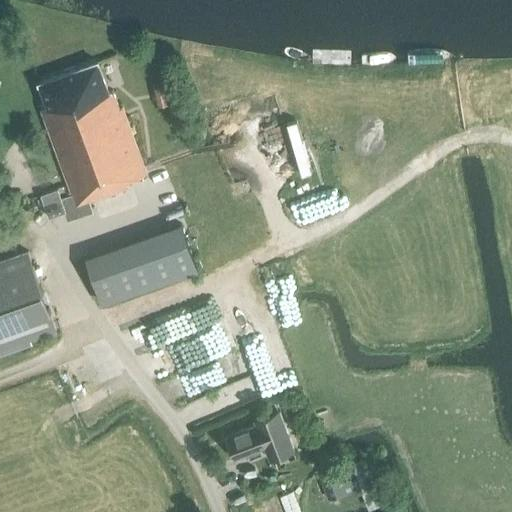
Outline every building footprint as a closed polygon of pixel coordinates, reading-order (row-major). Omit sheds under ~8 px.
[(108,91),(97,60),(37,82),(46,106),(40,109),(59,161),(71,194),(61,198),(58,188),(40,194),(48,216),(64,211),(67,219),(92,210),(88,200),(128,186),(126,181),(146,174),(120,106),(118,106),(112,89),(108,91)] [(170,76),(153,78),(155,99),(173,97),(170,76)] [(336,134),(296,142),(303,178),(344,169),(336,134)] [(165,240),(145,247),(161,293),(181,286),(165,240)] [(0,348),(55,329),(27,249),(0,258),(0,348)] [(293,448),(278,410),(254,420),(255,423),(226,435),(234,457),(264,446),(268,458),(293,448)] [(348,479),(343,466),(337,468),(337,467),(319,473),(328,499),(346,492),(345,490),(355,487),(352,481),(350,482),(346,480),(344,483),(343,484),(342,481),(348,479)] [(285,511),(278,487),(253,494),(257,511),(285,511)] [(371,511),(364,493),(328,506),(330,511),(371,511)]
